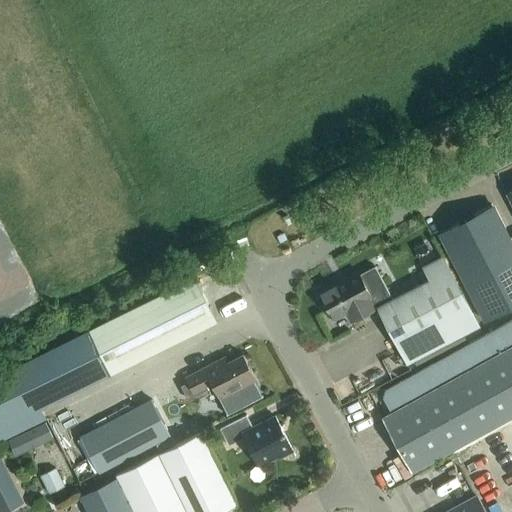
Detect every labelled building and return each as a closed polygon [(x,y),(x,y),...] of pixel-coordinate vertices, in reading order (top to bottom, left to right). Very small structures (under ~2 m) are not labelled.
[(511,240),(510,237),(493,204),(439,232),(483,319),(511,303),(511,240)] [(335,318),(348,311),(353,320),(377,307),(378,306),(400,347),(409,364),(478,328),(470,312),(447,270),(393,298),(375,265),(360,273),(358,270),(320,291),(335,318)] [(87,329),(88,330),(0,373),(0,426),(219,317),(198,274),(87,329)] [(511,416),(511,320),(390,387),(401,408),(385,417),(414,471),(511,416)] [(229,412),(243,404),(265,393),(264,392),(263,393),(256,378),(258,377),(245,351),(222,363),(220,359),(187,376),(190,382),(180,386),(165,382),(162,395),(183,437),(205,426),(198,412),(202,398),(213,392),(209,385),(214,383),(221,396),(229,412)] [(175,441),(171,434),(153,399),(82,434),(101,470),(157,441),(161,449),(175,441)] [(280,457),(294,450),(276,415),(254,426),(248,414),(221,427),(230,445),(246,436),(260,465),(279,455),(280,457)] [(47,420),(11,437),(18,451),(54,434),(47,420)] [(137,511),(215,511),(239,501),(201,431),(117,472),(137,511)] [(3,511),(25,501),(4,460),(0,461),(0,511),(3,511)] [(41,490),(45,499),(66,488),(56,467),(41,475),(47,487),(41,490)] [(89,511),(134,511),(117,477),(81,494),(89,511)] [(486,511),(477,495),(445,511),(486,511)]
